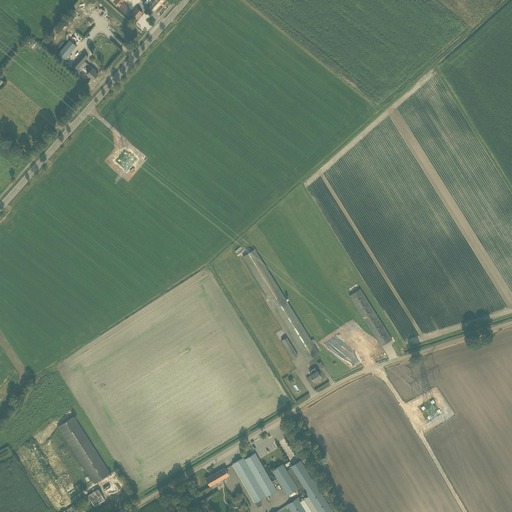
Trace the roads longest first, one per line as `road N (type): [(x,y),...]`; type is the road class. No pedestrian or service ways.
road 1 (unclassified): [(122,511),(343,375),(511,316)]
road 2 (secondary): [(0,208),(185,0)]
